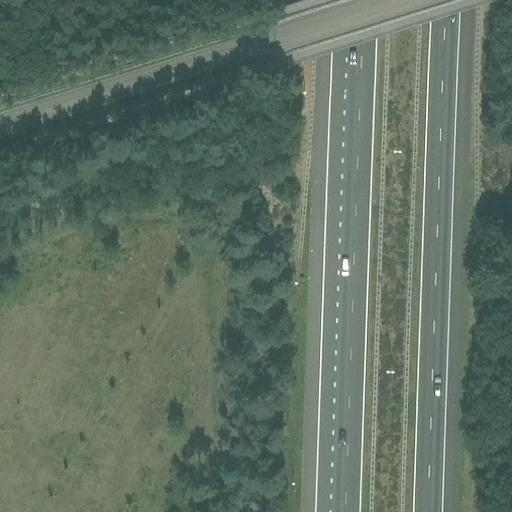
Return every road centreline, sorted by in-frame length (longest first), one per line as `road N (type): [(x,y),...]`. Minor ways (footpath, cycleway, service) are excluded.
road 1 (motorway): [(363,0),(346,511)]
road 2 (motorway): [(429,511),(444,0)]
road 3 (unclassified): [(0,124),(397,0)]
